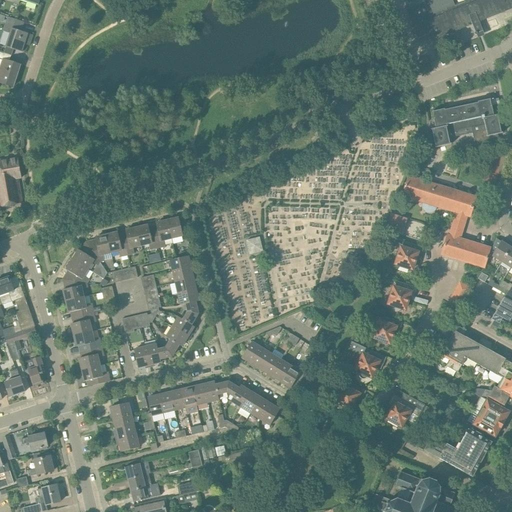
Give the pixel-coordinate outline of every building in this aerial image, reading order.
[(406,0),(410,8),(405,10),(417,39),(430,35),(432,40),(445,35),(444,34),(500,11),(501,12),(511,7),(511,2),(511,0),(406,0)] [(24,22),(8,17),(3,32),(10,34),(6,47),(22,52),(24,44),(29,46),(33,35),(21,32),(24,22)] [(20,65),(3,60),(0,68),(0,83),(13,87),(20,65)] [(494,116),(490,99),(478,102),(478,103),(471,104),(445,110),(445,109),(432,112),(436,129),(431,130),(433,130),(436,147),(435,147),(435,148),(451,144),(450,144),(447,133),(471,128),(475,146),(499,141),(498,134),(502,133),(502,132),(501,133),(497,116),(499,116),(498,115),(494,116)] [(21,178),(18,159),(0,161),(0,206),(23,203),(23,202),(22,203),(18,179),(21,178)] [(438,207),(456,213),(467,216),(470,217),(470,215),(475,199),(476,198),(466,195),(409,177),(403,196),(423,203),(423,206),(423,208),(424,210),(427,213),(430,213),(433,213),(435,211),(437,209),(438,207)] [(408,219),(391,213),(386,230),(403,235),(408,219)] [(467,216),(456,213),(449,236),(448,235),(442,255),(484,268),(490,248),(460,239),(467,216)] [(167,221),(171,238),(183,235),(179,218),(167,221)] [(171,238),(167,221),(156,224),(157,229),(153,230),(158,248),(164,246),(163,240),(171,238)] [(137,228),(141,245),(149,243),(150,250),(158,248),(153,230),(150,231),(148,226),(137,228)] [(141,245),(137,228),(126,231),(127,237),(123,238),(127,255),(134,253),(133,247),(141,245)] [(119,257),(127,255),(123,238),(119,239),(118,233),(106,236),(110,253),(118,251),(119,257)] [(96,244),(88,246),(99,262),(104,261),(102,255),(110,253),(106,236),(95,238),(96,244)] [(263,251),(260,237),(246,240),(250,254),(263,251)] [(492,256),(502,262),(511,248),(502,242),(501,242),(496,239),(491,250),(495,253),(492,256)] [(424,248),(404,242),(402,248),(401,248),(396,264),(412,269),(417,253),(421,255),(420,256),(421,256),(424,248)] [(79,250),(73,260),(88,269),(92,263),(96,266),(99,262),(88,246),(84,253),(79,250)] [(511,266),(511,248),(502,262),(511,268),(511,266)] [(173,272),(191,268),(188,256),(180,258),(170,261),(173,272)] [(71,273),(67,280),(86,284),(88,280),(83,277),(88,269),(73,260),(66,270),(71,273)] [(138,278),(135,267),(129,268),(132,279),(138,278)] [(132,279),(129,268),(123,270),(125,281),(132,279)] [(176,283),(193,279),(191,268),(173,272),(176,283)] [(117,271),(119,282),(125,281),(123,270),(117,271)] [(117,271),(111,273),(113,284),(119,282),(117,271)] [(482,273),(478,279),(485,283),(488,276),(482,273)] [(142,284),(155,282),(153,275),(144,277),(141,278),(142,284)] [(3,331),(5,337),(12,334),(34,327),(35,327),(21,286),(13,289),(9,277),(0,280),(0,299),(2,305),(15,301),(19,312),(15,313),(18,321),(15,322),(17,326),(3,331)] [(193,279),(176,283),(178,294),(196,290),(193,279)] [(86,284),(67,280),(69,289),(63,290),(66,301),(83,297),(81,289),(87,288),(86,284)] [(416,288),(397,281),(395,288),(394,288),(388,304),(405,309),(410,293),(414,295),(413,296),(414,296),(416,288)] [(144,291),(156,288),(155,282),(142,284),(144,291)] [(457,287),(467,293),(470,288),(460,282),(457,287)] [(340,294),(346,297),(350,287),(344,285),(340,294)] [(103,295),(113,292),(112,286),(101,289),(103,295)] [(457,287),(454,292),(464,298),(467,293),(457,287)] [(156,288),(144,291),(145,297),(158,294),(156,288)] [(198,301),(196,290),(178,294),(181,305),(186,304),(195,302),(198,301)] [(104,301),(115,298),(113,292),(103,295),(104,301)] [(451,297),(462,303),(464,298),(454,292),(451,297)] [(147,304),(159,301),(158,294),(145,297),(147,304)] [(100,311),(99,307),(92,309),(91,304),(85,305),(83,297),(66,301),(69,313),(74,312),(76,317),(84,315),(93,313),(100,311)] [(458,309),(462,303),(451,297),(448,303),(458,309)] [(499,305),(511,312),(511,301),(504,297),(499,305)] [(116,304),(115,298),(104,301),(106,307),(116,304)] [(147,304),(148,310),(150,310),(158,308),(161,307),(159,301),(147,304)] [(198,314),(195,302),(186,304),(188,312),(183,320),(191,325),(198,314)] [(510,322),(511,317),(511,312),(499,305),(495,314),(503,318),(510,322)] [(155,317),(159,311),(158,308),(150,310),(151,314),(151,315),(155,317)] [(71,324),(74,336),(91,332),(89,324),(95,322),(93,313),(76,317),(77,323),(71,324)] [(147,318),(147,316),(147,315),(146,314),(140,315),(143,328),(149,326),(149,323),(147,318)] [(151,323),(155,317),(151,315),(151,314),(147,315),(147,316),(147,318),(149,323),(151,323)] [(497,327),(498,328),(500,324),(499,324),(503,318),(495,314),(492,319),(494,321),(492,324),(497,327)] [(140,315),(133,317),(137,329),(141,328),(143,328),(140,315)] [(402,323),(383,315),(380,322),(379,321),(373,338),(390,344),(395,328),(399,329),(398,330),(399,331),(402,323)] [(133,329),(134,330),(137,329),(133,317),(128,318),(130,329),(133,328),(133,329)] [(183,320),(178,317),(172,327),(188,337),(194,327),(191,325),(183,320)] [(122,319),(124,330),(130,329),(128,318),(122,319)] [(494,387),(492,391),(487,400),(502,409),(506,403),(511,406),(511,363),(463,336),(466,331),(454,324),(444,341),(448,343),(442,353),(440,352),(435,360),(438,362),(437,363),(437,364),(437,365),(437,366),(437,367),(437,368),(438,369),(439,369),(440,370),(441,370),(442,370),(443,370),(444,369),(445,368),(446,367),(446,366),(458,373),(466,358),(469,360),(470,363),(473,362),(478,365),(477,366),(477,367),(477,368),(477,369),(478,370),(478,371),(479,372),(480,373),(482,373),(483,374),(484,374),(485,374),(486,373),(487,373),(487,372),(488,372),(489,371),(493,373),(494,377),(498,376),(502,378),(497,388),(494,387)] [(34,327),(12,334),(18,351),(22,349),(19,341),(37,335),(34,327)] [(179,345),(182,346),(188,337),(172,327),(166,336),(170,339),(179,345)] [(82,346),(84,352),(101,347),(99,338),(93,339),(91,332),(74,336),(77,347),(82,346)] [(12,334),(5,337),(13,362),(20,359),(17,351),(18,351),(12,334)] [(179,345),(170,339),(165,348),(158,350),(160,359),(172,356),(179,345)] [(252,364),(261,349),(251,342),(242,358),(252,364)] [(352,342),(348,349),(362,356),(356,370),(372,378),(379,362),(382,364),(382,365),(386,357),(352,342)] [(145,348),(150,365),(161,362),(158,350),(157,350),(156,345),(145,348)] [(101,347),(84,352),(85,357),(80,359),(82,370),(100,366),(98,358),(104,357),(101,347)] [(138,368),(150,365),(145,348),(134,350),(138,368)] [(261,349),(252,364),(262,370),(271,355),(261,349)] [(262,370),(271,376),(281,361),(271,355),(262,370)] [(28,370),(25,371),(26,376),(29,375),(31,380),(34,389),(39,388),(38,385),(40,384),(41,386),(44,385),(43,383),(46,383),(43,374),(46,373),(40,357),(33,359),(25,362),(28,370)] [(281,361),(271,376),(281,382),(291,367),(281,361)] [(102,374),(100,366),(82,370),(85,381),(91,380),(92,386),(110,382),(107,372),(102,374)] [(291,367),(281,382),(291,388),(300,373),(291,367)] [(22,383),(17,370),(11,372),(14,380),(5,383),(10,397),(25,392),(22,383)] [(366,391),(348,381),(345,386),(344,386),(335,401),(350,410),(359,395),(362,397),(361,398),(362,398),(366,391)] [(203,385),(207,402),(219,399),(217,394),(215,386),(214,382),(203,385)] [(234,397),(239,389),(229,382),(215,386),(217,394),(226,392),(234,397)] [(185,387),(185,389),(181,390),(185,407),(187,415),(191,414),(190,411),(198,409),(196,404),(192,388),(192,385),(185,387)] [(207,402),(203,385),(192,388),(196,404),(207,402)] [(241,407),(250,392),(241,386),(239,389),(234,397),(231,401),(241,407)] [(185,407),(181,390),(170,393),(174,410),(185,407)] [(487,391),(478,390),(477,390),(476,390),(475,392),(475,393),(483,398),(487,391)] [(492,391),(487,391),(483,398),(475,393),(476,394),(476,395),(481,397),(474,409),(480,412),(502,425),(509,412),(502,409),(487,400),(492,391)] [(250,392),(241,407),(251,413),(260,398),(250,392)] [(170,393),(159,396),(163,412),(174,410),(170,393)] [(406,401),(394,395),(390,402),(390,403),(391,402),(394,403),(386,418),(401,426),(406,418),(409,412),(418,417),(422,411),(425,405),(409,396),(406,401)] [(160,398),(159,396),(148,398),(150,410),(151,413),(152,415),(163,412),(160,398)] [(260,398),(251,413),(260,419),(270,404),(260,398)] [(111,407),(113,419),(131,414),(128,403),(111,407)] [(270,404),(260,419),(270,425),(280,410),(270,404)] [(468,430),(481,437),(485,431),(495,437),(502,425),(480,412),(474,424),(465,419),(464,419),(463,419),(462,419),(461,420),(460,420),(460,421),(459,422),(459,423),(459,424),(460,424),(460,425),(468,430)] [(116,430),(133,425),(131,414),(113,419),(116,430)] [(206,425),(202,426),(203,432),(214,430),(212,420),(206,422),(206,425)] [(119,441),(136,436),(133,425),(116,430),(119,441)] [(186,436),(192,434),(191,429),(190,425),(189,425),(190,429),(180,432),(181,437),(186,436)] [(196,427),(191,429),(192,434),(198,433),(198,434),(203,432),(202,426),(196,427)] [(481,437),(468,430),(457,450),(442,442),(439,447),(419,436),(415,445),(441,459),(449,464),(472,477),(492,443),(481,437)] [(48,447),(44,433),(29,437),(29,438),(21,439),(22,445),(30,443),(32,451),(48,447)] [(9,436),(2,439),(9,460),(16,458),(9,436)] [(139,448),(136,436),(119,441),(122,452),(139,448)] [(230,459),(232,466),(240,464),(264,458),(262,448),(230,455),(225,456),(225,460),(230,459)] [(183,470),(184,471),(202,466),(198,450),(188,452),(191,463),(182,465),(183,470)] [(53,471),(50,457),(35,460),(37,468),(27,471),(29,477),(38,475),(53,471)] [(0,473),(4,473),(8,485),(14,483),(7,462),(2,463),(0,458),(0,473)] [(128,479),(149,474),(151,473),(148,462),(125,467),(128,479)] [(168,469),(169,474),(184,471),(183,470),(182,465),(168,469)] [(449,511),(450,509),(452,510),(453,508),(450,507),(455,493),(440,488),(436,481),(429,479),(427,479),(422,480),(401,472),(395,486),(400,489),(396,499),(391,501),(376,495),(370,510),(374,511),(449,511)] [(149,474),(128,479),(131,490),(152,485),(149,474)] [(29,485),(26,477),(16,479),(19,488),(29,485)] [(196,481),(177,486),(179,495),(185,494),(197,491),(199,491),(196,481)] [(61,502),(57,485),(37,490),(39,498),(44,497),(46,505),(61,502)] [(155,497),(152,485),(131,490),(134,502),(155,497)] [(187,503),(185,494),(179,495),(177,496),(179,505),(187,503)] [(165,511),(163,499),(135,506),(135,511),(165,511)]
